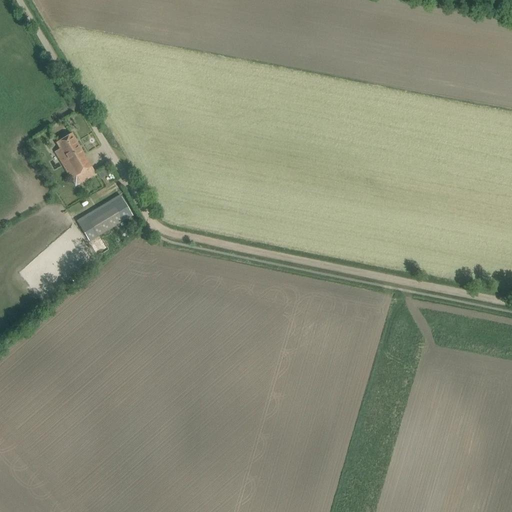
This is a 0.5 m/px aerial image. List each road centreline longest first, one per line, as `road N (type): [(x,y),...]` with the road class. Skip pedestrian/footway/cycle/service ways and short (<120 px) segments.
road 1 (track): [(511,301),(162,230)]
road 2 (unclassified): [(162,230),(18,0)]
road 3 (track): [(0,371),(123,266),(156,257),(162,230)]
